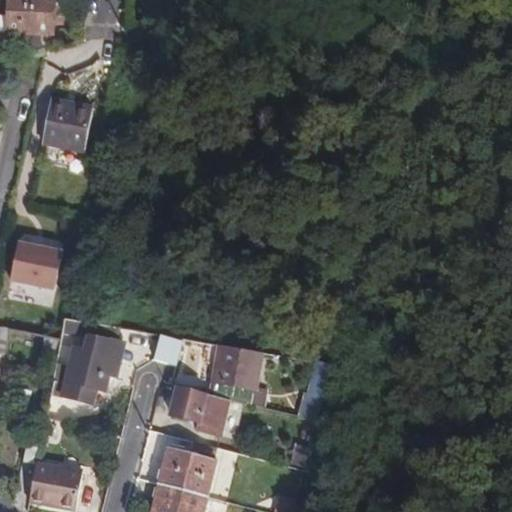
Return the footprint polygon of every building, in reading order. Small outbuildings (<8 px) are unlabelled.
[(54,0),(9,0),(8,20),(0,19),(0,34),(28,36),(28,47),(40,47),(42,37),(52,37),(54,0)] [(43,145),(84,153),(93,112),(51,104),(43,145)] [(12,283),(56,292),(64,255),(19,246),(12,283)] [(119,330),(94,326),(88,352),(76,349),(73,361),(58,358),(54,382),(65,385),(63,397),(92,404),(96,391),(107,394),(119,330)] [(0,353),(4,354),(10,331),(0,328),(0,353)] [(184,341),(162,337),(156,359),(179,365),(184,341)] [(267,355),(225,348),(219,385),(260,392),(267,355)] [(65,385),(54,382),(51,394),(63,397),(65,385)] [(300,420),(315,424),(326,388),(318,386),(312,402),(305,401),(300,420)] [(230,402),(179,389),(172,416),(199,424),(198,431),(221,438),(230,402)] [(61,406),(63,397),(51,394),(46,420),(74,426),(76,419),(81,420),(83,412),(61,406)] [(36,471),(38,462),(42,446),(28,443),(23,468),(36,471)] [(290,465),(303,468),(308,451),(296,446),(290,465)] [(169,450),(160,487),(210,499),(219,464),(169,450)] [(36,471),(31,500),(76,510),(84,473),(38,462),(36,471)] [(206,511),(210,499),(160,487),(153,511),(206,511)] [(278,498),(274,511),(292,511),(295,501),(278,498)]
